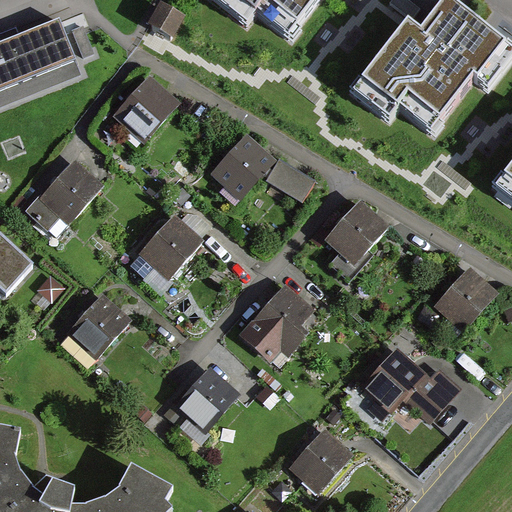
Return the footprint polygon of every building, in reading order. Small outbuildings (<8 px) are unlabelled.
[(246,0),(255,6),(259,0),(273,0),(297,18),(311,0),(246,0)] [(441,0),(421,27),(408,17),(363,76),(399,103),(409,91),(441,116),(474,73),(477,75),(506,38),(456,0),(441,0)] [(190,18),(164,5),(152,30),(177,42),(190,18)] [(0,45),(0,93),(76,64),(59,22),(0,45)] [(184,102),(158,79),(123,117),(149,140),(184,102)] [(310,187),(254,137),(217,178),(244,202),(260,184),(289,210),(310,187)] [(108,187),(82,162),(32,213),(52,232),(66,217),(72,223),(108,187)] [(401,232),(370,204),(333,245),(365,273),(401,232)] [(211,246),(184,217),(144,255),(171,284),(211,246)] [(36,264),(0,233),(0,282),(11,293),(36,264)] [(498,300),(472,275),(441,309),(467,333),(498,300)] [(320,315),(294,290),(249,338),(275,362),(282,354),(290,362),(315,335),(307,328),(320,315)] [(109,301),(73,343),(100,366),(136,325),(109,301)] [(405,351),(364,391),(388,416),(409,396),(434,421),(465,391),(443,369),(433,379),(405,351)] [(245,400),(211,368),(176,404),(193,420),(175,440),(193,456),(245,400)] [(30,474),(22,462),(26,431),(0,427),(0,511),(180,511),(181,511),(175,504),(181,491),(140,468),(129,493),(117,501),(97,507),(82,508),(84,491),(71,487),(62,484),(52,500),(41,492),(30,474)] [(358,455),(331,431),(293,473),(321,497),(358,455)]
